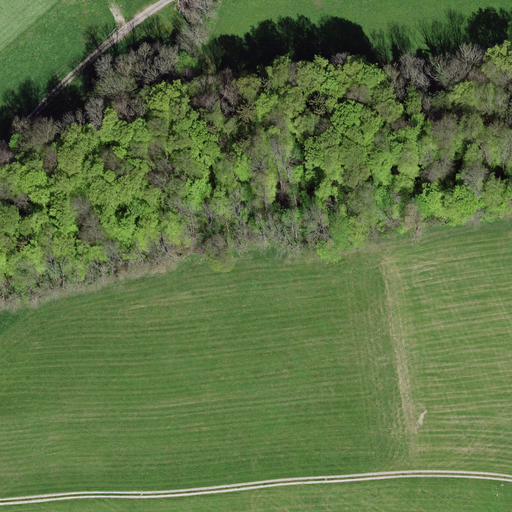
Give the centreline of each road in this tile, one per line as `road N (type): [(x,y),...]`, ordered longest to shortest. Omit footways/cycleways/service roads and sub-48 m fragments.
road 1 (track): [(0,502),(393,475),(511,478)]
road 2 (track): [(0,161),(91,56),(163,0)]
